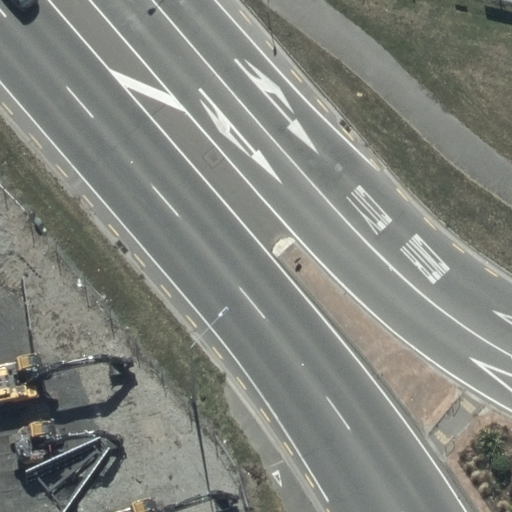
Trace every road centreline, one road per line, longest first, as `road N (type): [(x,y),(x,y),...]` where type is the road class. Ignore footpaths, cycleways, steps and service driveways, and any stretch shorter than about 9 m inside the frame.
road 1 (secondary): [(399,511),(46,0)]
road 2 (secondary): [(88,0),(457,322),(511,356)]
